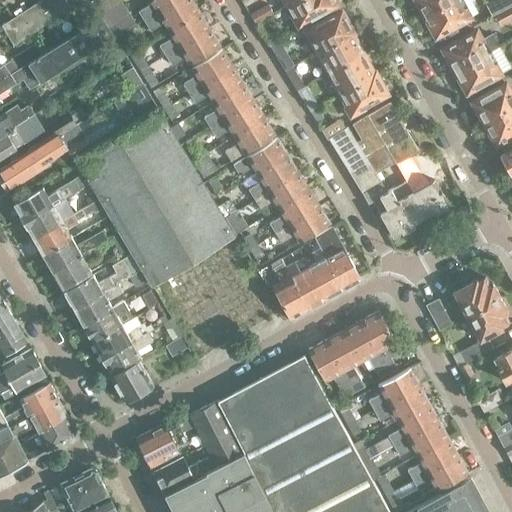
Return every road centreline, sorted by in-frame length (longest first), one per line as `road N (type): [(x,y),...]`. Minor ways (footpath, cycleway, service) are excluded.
road 1 (residential): [(102,435),(394,278)]
road 2 (residential): [(394,278),(228,0)]
road 3 (residential): [(394,278),(511,503)]
road 4 (residential): [(499,221),(376,0)]
road 5 (residential): [(102,435),(0,247)]
